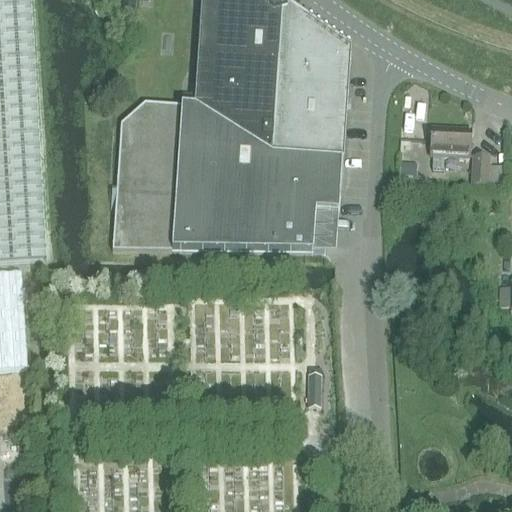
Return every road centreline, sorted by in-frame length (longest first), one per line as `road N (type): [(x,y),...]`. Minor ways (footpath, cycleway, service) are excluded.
road 1 (unclassified): [(385,511),(370,257),(383,71),(395,51)]
road 2 (tertiary): [(511,109),(395,51)]
